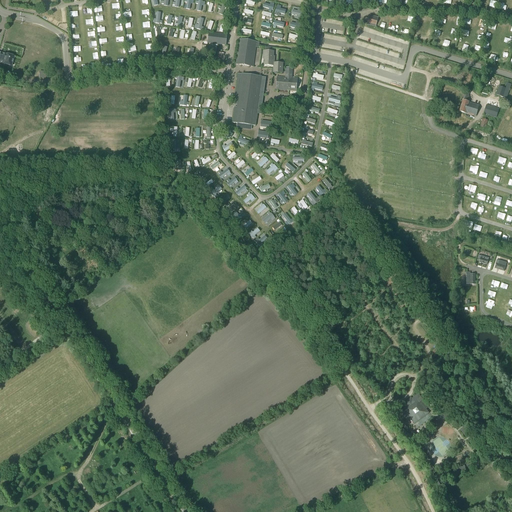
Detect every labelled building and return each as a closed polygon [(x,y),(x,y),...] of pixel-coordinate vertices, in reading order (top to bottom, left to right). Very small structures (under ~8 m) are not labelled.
[(370,15),(367,26),(375,28),(376,27),(378,17),(376,16),(370,15)] [(209,33),(208,43),(226,45),(227,35),(209,33)] [(239,40),(236,65),(253,67),(255,48),(259,48),(259,43),(256,42),(239,40)] [(263,65),(274,66),(274,63),(274,60),(273,60),(273,52),(263,51),(263,56),(264,56),(264,61),(263,62),(264,62),(264,65),(263,65)] [(0,53),(0,62),(3,63),(2,65),(11,67),(13,61),(13,60),(14,59),(14,58),(14,57),(5,54),(5,55),(0,53)] [(274,66),(273,73),(274,73),(274,72),(277,72),(277,73),(282,73),(283,63),(274,63),(274,66)] [(234,108),(232,123),(255,126),(257,114),(256,114),(257,109),(261,109),(262,101),(261,101),(262,93),(259,92),(261,77),(241,74),(241,75),(238,74),(234,101),(236,101),(236,105),(237,105),(237,109),(234,108)] [(277,77),(276,90),(296,92),(297,79),(292,78),(292,74),(287,74),(286,78),(277,77)] [(496,95),(507,99),(511,85),(507,83),(505,89),(499,87),(496,95)] [(463,100),(459,112),(475,117),(479,105),(466,102),(469,94),(464,92),(462,100),(463,100)] [(496,118),(499,110),(499,109),(486,105),(484,114),(496,118)] [(230,138),(233,135),(225,129),(222,132),(230,138)] [(225,152),(234,147),(231,143),(223,149),(225,152)] [(254,159),(260,153),(257,151),(251,157),(254,159)] [(270,156),(277,163),(279,160),(273,154),(270,156)] [(236,166),(238,169),(245,163),(243,161),(241,159),(239,161),(241,162),(236,166)] [(213,170),(220,165),(218,161),(210,167),(213,170)] [(293,173),(295,170),(287,163),(285,166),(290,171),(289,172),(291,173),(292,172),(293,173)] [(318,174),(320,172),(314,164),(311,167),(312,168),(311,169),(313,171),(314,170),(318,174)] [(268,171),(270,173),(277,167),(275,165),(268,171)] [(245,174),(247,177),(253,171),(251,168),(247,172),(246,171),(245,172),(246,173),(245,174)] [(227,170),(220,175),(221,178),(226,174),(227,175),(228,174),(227,173),(229,172),(227,170)] [(312,180),(305,173),(302,175),(309,183),(312,180)] [(230,185),(237,180),(235,177),(228,183),(230,185)] [(252,182),(254,185),(262,180),(260,177),(252,182)] [(322,181),(329,190),(332,187),(331,185),(330,183),(330,184),(325,179),(322,181)] [(206,188),(214,183),(212,180),(206,183),(204,184),(205,185),(204,185),(206,188)] [(269,184),(260,189),(261,192),(263,192),(264,192),(266,191),(265,190),(270,188),(269,184)] [(212,193),(214,196),(221,190),(219,187),(212,193)] [(218,200),(222,205),(230,198),(227,195),(221,199),(221,198),(218,200)] [(246,205),(254,198),(251,195),(243,201),(246,205)] [(272,200),(269,202),(274,210),(277,207),(272,200)] [(305,209),(308,207),(303,200),(300,202),(305,209)] [(227,210),(229,213),(238,206),(235,204),(227,210)] [(259,215),(266,208),(263,205),(256,212),(259,215)] [(235,217),(238,220),(245,215),(242,212),(235,217)] [(243,226),(246,229),(252,223),(250,221),(246,224),(245,223),(244,224),(245,225),(243,226)] [(280,222),(273,228),(275,231),(279,227),(280,228),(283,226),(280,222)] [(252,238),(260,232),(258,229),(253,233),(251,231),(248,234),(252,238)] [(258,239),(258,240),(257,241),(259,243),(266,237),(264,235),(260,238),(259,237),(258,239)] [(479,263),(487,265),(489,258),(484,257),(484,259),(480,258),(481,257),(478,256),(477,259),(480,260),(479,263)] [(438,345),(436,348),(432,352),(436,355),(442,349),(438,345)] [(432,399),(435,396),(430,390),(427,392),(432,399)] [(478,394),(476,399),(482,403),(485,397),(484,396),(485,393),(481,392),(479,394),(478,394)] [(418,395),(399,410),(409,422),(412,420),(414,423),(427,413),(424,410),(427,408),(418,395)] [(399,423),(394,427),(397,431),(403,427),(399,423)] [(467,438),(471,435),(464,427),(460,430),(467,438)] [(412,436),(402,428),(397,434),(408,442),(412,436)] [(474,448),(478,445),(473,437),(468,440),(474,448)] [(416,438),(411,441),(414,446),(419,443),(416,438)] [(424,462),(428,460),(423,451),(419,453),(424,462)] [(430,473),(435,471),(429,462),(425,465),(430,473)] [(507,480),(509,476),(504,471),(501,471),(507,480)] [(434,490),(441,486),(437,480),(431,483),(434,490)]
